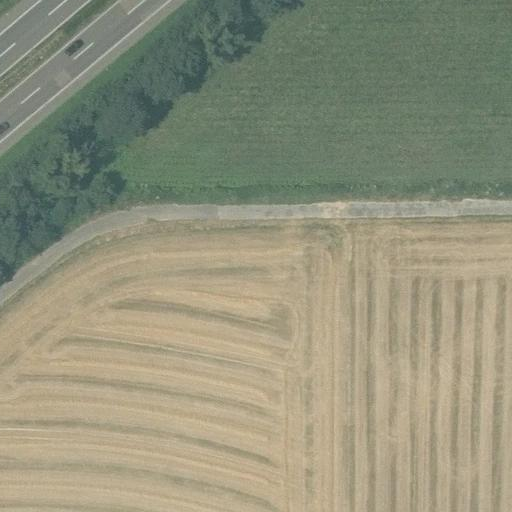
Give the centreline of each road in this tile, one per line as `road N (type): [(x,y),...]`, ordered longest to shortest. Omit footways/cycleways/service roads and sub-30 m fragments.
road 1 (track): [(0,300),(72,242),(134,218),(511,204)]
road 2 (motorway): [(0,103),(131,0)]
